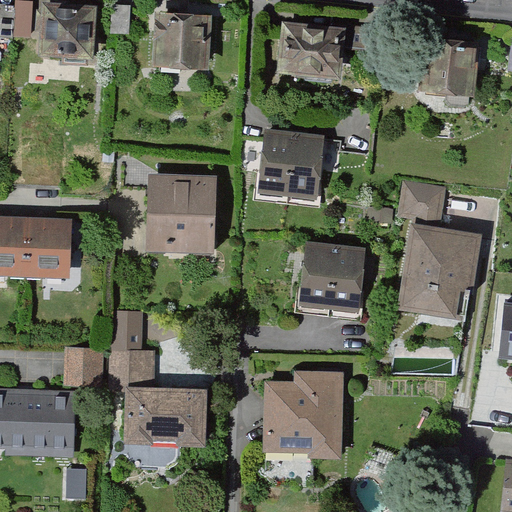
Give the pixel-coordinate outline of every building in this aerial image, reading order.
[(42,7),(24,6),(23,42),(36,43),(36,34),(43,34),(43,55),(60,55),(60,61),(100,62),(101,7),(48,5),(48,17),(41,17),(42,7)] [(134,6),(114,6),(114,40),(134,40),(134,6)] [(0,41),(15,41),(15,8),(0,8),(0,41)] [(215,16),(158,15),(157,68),(215,70),(214,79),(239,80),(240,60),(214,59),(215,16)] [(337,24),(284,23),(283,77),(339,78),(339,92),(363,102),(362,78),(347,71),(348,51),(368,52),(368,33),(339,32),(337,24)] [(478,41),(430,40),(428,95),(449,95),(449,111),(476,111),(478,41)] [(266,141),(261,201),(320,205),(324,145),(266,141)] [(141,161),(124,161),(125,187),(141,187),(141,161)] [(219,173),(152,172),(150,249),(218,250),(219,173)] [(416,190),(414,226),(407,318),(461,323),(463,291),(480,292),(484,231),(446,229),(449,192),(416,190)] [(395,209),(370,209),(370,229),(395,229),(395,209)] [(74,222),(0,221),(0,281),(74,282),(74,222)] [(365,257),(306,253),(301,316),(361,320),(365,257)] [(511,306),(506,306),(502,358),(511,358),(511,306)] [(145,313),(112,314),(115,393),(129,393),(125,444),(134,445),(133,471),(165,472),(184,461),(184,448),(212,446),(209,386),(158,385),(155,352),(144,351),(145,313)] [(110,351),(68,351),(68,388),(109,389),(110,351)] [(341,374),(296,374),(296,385),(269,385),(268,451),(313,451),(313,457),(341,457),(341,374)] [(77,396),(0,396),(0,463),(77,463),(77,396)] [(511,511),(511,462),(506,462),(503,511),(511,511)]
